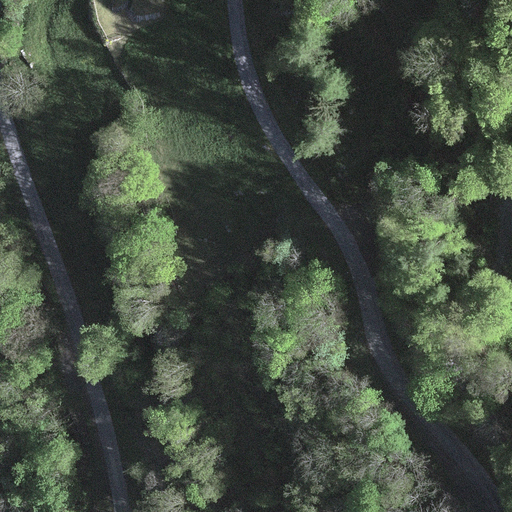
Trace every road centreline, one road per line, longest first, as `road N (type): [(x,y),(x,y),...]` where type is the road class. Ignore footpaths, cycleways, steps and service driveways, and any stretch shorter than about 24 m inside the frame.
road 1 (unclassified): [(235,0),(246,72),(283,152),(351,252),(382,367),(462,463),(490,511)]
road 2 (unclassified): [(118,511),(109,430),(0,91)]
road 3 (track): [(511,202),(498,286),(447,344),(458,381),(501,448),(506,494),(498,511)]
